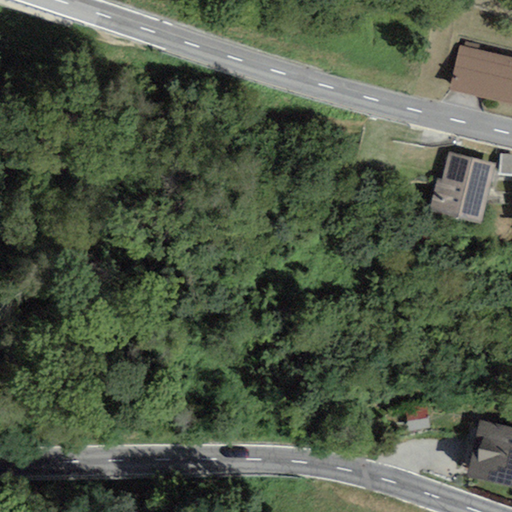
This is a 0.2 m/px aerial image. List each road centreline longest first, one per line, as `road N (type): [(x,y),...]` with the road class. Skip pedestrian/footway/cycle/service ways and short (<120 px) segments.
road 1 (tertiary): [(0,462),(291,461),(361,472),(477,511)]
road 2 (tertiary): [(511,135),(54,0)]
